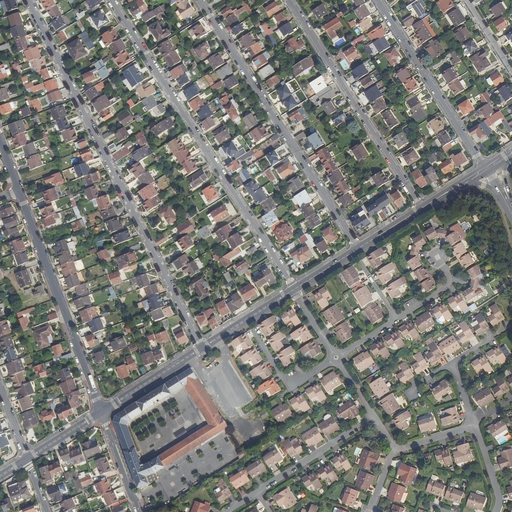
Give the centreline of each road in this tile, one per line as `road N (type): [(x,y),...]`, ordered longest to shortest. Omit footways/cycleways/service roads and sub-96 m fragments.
road 1 (residential): [(201,347),(29,0)]
road 2 (residential): [(111,0),(294,289)]
road 3 (residential): [(357,249),(200,0)]
road 4 (residential): [(289,0),(421,209)]
road 5 (tertiary): [(18,191),(101,411)]
road 6 (residential): [(485,168),(378,0)]
road 7 (residential): [(258,491),(375,421)]
road 8 (residential): [(246,319),(289,386),(336,357)]
road 9 (unknown): [(218,337),(237,387),(231,395),(221,397),(186,357)]
